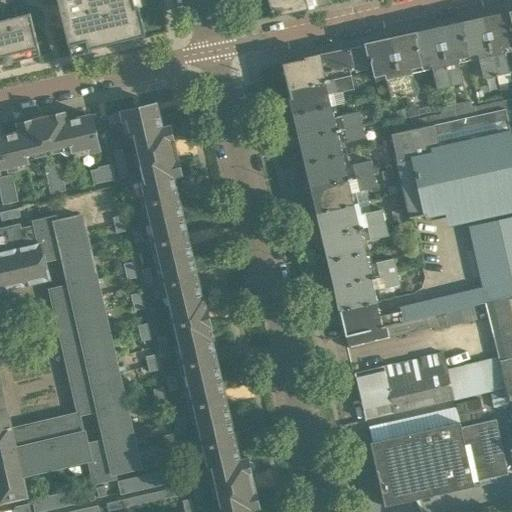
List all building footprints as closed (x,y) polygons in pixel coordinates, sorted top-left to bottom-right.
[(0,0),(0,69),(87,48),(87,49),(145,36),(145,35),(158,32),(156,22),(164,20),(159,0),(0,0)] [(267,0),(272,17),(307,9),(305,0),(267,0)] [(511,36),(507,14),(483,19),(495,76),(509,73),(503,48),(511,45),(511,36)] [(482,79),(495,76),(483,19),(460,24),(467,56),(477,54),(482,79)] [(437,29),(449,86),(462,83),(457,58),(467,56),(460,24),(437,29)] [(436,89),(449,86),(437,29),(414,34),(421,66),(431,64),(436,89)] [(414,34),(390,39),(403,96),(416,94),(412,73),(411,69),(421,66),(414,34)] [(390,99),(403,96),(390,39),(367,45),(373,77),(384,74),(385,79),(390,99)] [(354,66),(348,67),(349,72),(354,71),(354,72),(357,72),(368,69),(362,46),(350,49),(354,66)] [(305,59),(282,64),(288,92),(351,77),(349,72),(348,67),(354,66),(350,49),(305,59)] [(351,77),(288,92),(294,116),(331,107),(328,94),(353,88),(353,86),(351,77)] [(511,94),(511,81),(498,85),(501,97),(511,94)] [(511,98),(502,100),(504,109),(505,109),(506,112),(511,110),(511,98)] [(504,109),(502,100),(475,106),(476,115),(504,109)] [(456,119),(476,115),(475,106),(471,107),(470,101),(453,104),(456,119)] [(126,120),(130,135),(162,128),(161,127),(156,103),(119,112),(120,113),(122,121),(126,120)] [(395,133),(456,119),(453,104),(438,108),(439,114),(390,125),(395,133)] [(331,107),(294,116),(299,138),(362,124),(358,111),(333,117),(331,107)] [(409,119),(420,116),(418,109),(412,107),(406,108),(409,119)] [(409,119),(406,108),(396,111),(398,121),(409,119)] [(456,119),(395,133),(390,134),(409,218),(425,214),(427,221),(470,211),(468,205),(511,195),(511,140),(506,112),(505,109),(504,109),(476,115),(456,119)] [(73,152),(66,120),(64,113),(40,118),(48,149),(52,149),(53,153),(62,151),(61,146),(70,144),(72,152),(73,152)] [(108,124),(122,121),(120,113),(107,116),(108,124)] [(90,115),(66,120),(73,152),(88,148),(89,153),(99,150),(90,115)] [(44,150),(48,149),(40,118),(16,124),(18,132),(26,163),(27,163),(25,155),(34,153),(35,157),(44,155),(44,150)] [(362,124),(299,138),(305,163),(342,155),(339,143),(346,141),(347,142),(365,138),(362,124)] [(169,126),(161,127),(162,128),(130,135),(130,136),(134,135),(138,154),(134,155),(135,159),(175,149),(169,126)] [(16,166),(26,163),(18,132),(0,136),(0,161),(2,169),(7,168),(8,171),(17,169),(16,166)] [(121,149),(113,151),(116,163),(124,161),(121,149)] [(173,176),(173,177),(181,175),(175,149),(135,159),(136,165),(140,164),(145,182),(173,176)] [(342,155),(305,163),(311,188),(373,173),(370,160),(352,164),(353,164),(345,166),(342,155)] [(128,176),(124,161),(116,163),(119,178),(128,176)] [(57,192),(65,190),(59,163),(51,165),(57,192)] [(114,179),(111,164),(97,167),(97,169),(90,170),(93,184),(114,179)] [(57,192),(51,165),(44,167),(50,194),(57,192)] [(391,169),(381,172),(383,179),(393,177),(391,169)] [(373,173),(311,188),(316,213),(353,204),(351,192),(358,190),(359,191),(376,187),(373,173)] [(10,203),(17,201),(11,174),(3,176),(10,203)] [(10,203),(3,176),(0,176),(0,196),(2,205),(10,203)] [(182,216),(173,177),(173,176),(145,182),(145,183),(141,183),(144,196),(140,196),(144,213),(148,212),(150,224),(182,216)] [(122,188),(125,202),(133,200),(130,187),(122,188)] [(353,204),(316,213),(322,237),(385,223),(381,209),(364,213),(361,213),(358,203),(353,204)] [(17,208),(8,210),(10,218),(19,216),(17,208)] [(393,220),(397,220),(402,218),(400,209),(391,211),(393,220)] [(0,218),(0,220),(10,218),(8,210),(0,211),(0,218)] [(32,221),(33,226),(35,226),(43,262),(44,262),(62,257),(68,285),(68,286),(96,279),(82,215),(55,221),(54,216),(32,221)] [(112,217),(114,225),(123,223),(122,215),(112,217)] [(192,258),(182,216),(150,224),(153,236),(149,237),(153,254),(157,253),(160,265),(192,258)] [(123,223),(114,225),(116,233),(125,231),(123,223)] [(385,223),(322,237),(328,262),(365,253),(362,241),(388,236),(385,223)] [(0,290),(48,279),(44,262),(43,262),(35,226),(33,226),(20,229),(18,225),(0,228),(0,290)] [(131,229),(134,242),(142,241),(139,227),(131,229)] [(365,253),(328,262),(333,287),(397,272),(393,257),(376,262),(368,264),(365,253)] [(159,278),(159,281),(163,294),(167,293),(170,305),(203,297),(201,297),(195,273),(192,258),(160,265),(163,277),(159,278)] [(123,264),(125,271),(134,269),(132,261),(123,264)] [(141,269),(144,283),(152,281),(149,267),(141,269)] [(134,269),(125,271),(126,279),(136,277),(134,269)] [(397,272),(333,287),(339,312),(342,324),(345,335),(382,327),(379,315),(377,303),(376,302),(374,290),(382,289),(382,288),(400,284),(397,272)] [(100,295),(96,279),(68,286),(68,285),(48,289),(52,306),(100,295)] [(130,294),(132,302),(141,300),(140,292),(130,294)] [(52,306),(56,321),(104,310),(100,295),(52,306)] [(511,295),(484,303),(498,356),(499,362),(504,387),(507,400),(511,399),(511,295)] [(213,339),(203,297),(170,305),(172,305),(174,317),(170,318),(171,321),(174,334),(178,333),(181,345),(179,345),(179,346),(211,339),(212,339),(213,339)] [(141,300),(132,302),(133,310),(143,308),(141,300)] [(382,327),(345,335),(345,336),(347,346),(347,348),(348,348),(349,347),(428,328),(449,327),(464,324),(461,308),(439,313),(382,327)] [(107,326),(104,310),(56,321),(60,337),(107,326)] [(137,325),(139,333),(148,331),(147,323),(137,325)] [(60,337),(63,352),(111,341),(107,326),(60,337)] [(148,331),(139,333),(141,341),(150,338),(148,331)] [(156,337),(159,351),(167,349),(164,335),(156,337)] [(178,359),(178,362),(182,375),(186,375),(188,386),(220,378),(211,339),(179,346),(182,358),(178,359)] [(114,357),(111,341),(63,352),(67,368),(114,357)] [(499,362),(498,356),(445,369),(441,352),(383,366),(353,373),(354,376),(363,417),(364,420),(365,420),(452,399),(504,387),(499,362)] [(145,356),(147,364),(156,362),(155,354),(145,356)] [(67,368),(70,383),(118,372),(114,357),(67,368)] [(156,362),(147,364),(148,372),(158,369),(156,362)] [(121,388),(118,372),(70,383),(74,399),(121,388)] [(165,377),(169,391),(177,389),(173,375),(165,377)] [(230,419),(220,378),(188,386),(191,398),(187,399),(191,416),(195,415),(198,426),(230,419)] [(153,389),(154,397),(164,394),(162,387),(153,389)] [(77,415),(97,410),(125,403),(121,388),(74,399),(77,415)] [(164,394),(154,397),(156,404),(166,402),(164,394)] [(104,439),(86,443),(85,443),(89,460),(88,460),(93,483),(115,478),(114,473),(140,467),(125,403),(97,410),(104,439)] [(456,409),(368,429),(371,442),(370,442),(373,460),(384,506),(473,486),(472,482),(507,474),(495,419),(460,427),(459,422),(456,409)] [(21,476),(33,473),(27,445),(15,448),(11,434),(7,414),(0,415),(0,503),(26,497),(21,476)] [(175,418),(178,432),(186,430),(183,416),(175,418)] [(239,460),(234,436),(230,419),(198,426),(201,439),(196,440),(200,457),(205,456),(208,468),(211,468),(211,467),(239,460)] [(61,467),(88,460),(89,460),(85,443),(86,443),(84,431),(54,438),(61,467)] [(163,435),(165,443),(175,441),(173,433),(163,435)] [(54,438),(27,445),(33,473),(61,467),(54,438)] [(175,441),(165,443),(167,451),(176,449),(175,441)] [(187,472),(188,472),(195,470),(192,456),(184,458),(187,472)] [(247,458),(239,460),(211,467),(211,468),(216,486),(211,487),(212,492),(252,483),(247,458)] [(116,481),(118,492),(119,495),(179,481),(177,467),(116,481)] [(199,481),(191,483),(193,496),(202,494),(199,481)] [(258,507),(252,483),(212,492),(214,497),(218,496),(221,511),(233,511),(250,508),(250,509),(258,507)] [(145,494),(138,495),(140,504),(180,494),(188,493),(186,484),(145,494)] [(96,487),(98,497),(106,495),(104,485),(96,487)] [(31,499),(33,511),(38,511),(94,499),(91,486),(31,499)] [(205,508),(202,494),(193,496),(197,510),(205,508)] [(107,503),(106,503),(108,511),(140,504),(138,495),(107,503)] [(189,500),(182,502),(184,511),(192,511),(190,500),(189,500)] [(29,511),(28,503),(20,505),(21,511),(29,511)]
